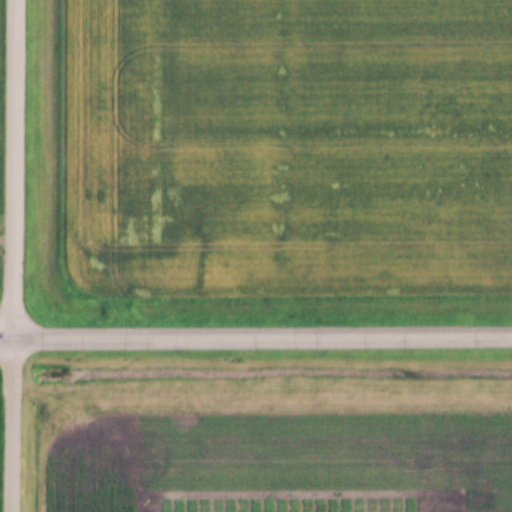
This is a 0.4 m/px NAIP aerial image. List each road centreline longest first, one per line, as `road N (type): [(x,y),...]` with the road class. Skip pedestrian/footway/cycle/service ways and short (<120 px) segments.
road 1 (tertiary): [(511,337),(0,335)]
road 2 (residential): [(14,511),(15,0)]
